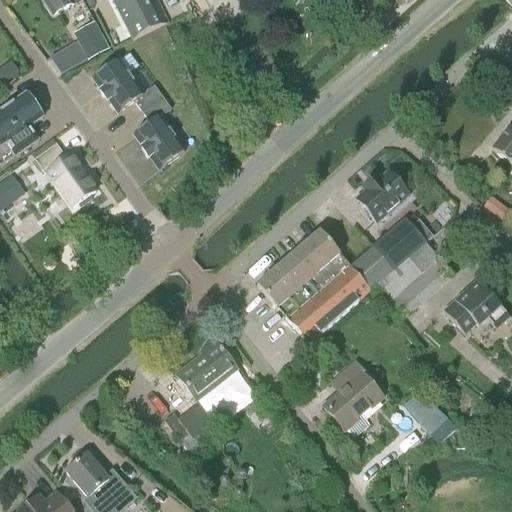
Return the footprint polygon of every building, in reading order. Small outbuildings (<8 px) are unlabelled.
[(38,0),(51,19),(82,4),(81,3),(79,0),(38,0)] [(166,27),(153,2),(152,3),(150,4),(148,0),(125,0),(112,7),(132,44),(164,28),(166,27)] [(108,51),(94,25),(73,36),(88,63),(108,51)] [(0,73),(0,80),(3,84),(19,73),(13,64),(0,73)] [(117,64),(93,82),(101,94),(99,96),(106,106),(109,104),(118,116),(133,105),(141,116),(162,101),(154,89),(142,98),(117,64)] [(0,168),(37,143),(28,130),(42,120),(37,114),(40,113),(31,100),(29,102),(24,96),(13,104),(12,102),(0,110),(0,168)] [(150,127),(134,138),(143,150),(140,152),(148,162),(150,161),(159,173),(184,155),(159,121),(171,112),(162,101),(141,116),(150,127)] [(511,129),(492,155),(509,169),(511,164),(511,129)] [(73,212),(94,196),(69,161),(64,165),(61,160),(62,159),(55,149),(34,164),(41,175),(46,171),(50,176),(48,177),(73,212)] [(376,229),(404,205),(409,201),(388,177),(378,185),(375,181),(362,193),(365,197),(356,205),(376,229)] [(17,202),(4,183),(0,185),(0,214),(0,215),(17,202)] [(489,200),(481,210),(499,223),(506,214),(489,200)] [(397,328),(452,280),(404,225),(349,272),(318,237),(257,290),(308,350),(370,296),(397,328)] [(464,337),(475,327),(478,331),(487,323),(495,333),(509,321),(478,286),(445,316),(464,337)] [(202,360),(193,368),(177,380),(196,405),(236,374),(221,355),(224,350),(210,340),(200,357),(202,360)] [(344,436),(381,403),(362,380),(365,377),(356,367),(337,383),(346,392),(323,412),(344,436)] [(405,408),(430,439),(447,425),(421,395),(405,408)] [(214,428),(199,407),(179,423),(178,424),(189,439),(194,445),(214,428)] [(472,414),(472,423),(481,423),(481,415),(472,414)] [(175,417),(165,425),(182,445),(189,439),(178,424),(179,423),(175,417)] [(118,511),(123,508),(126,511),(137,502),(112,473),(104,479),(86,457),(65,475),(87,500),(82,504),(89,511),(118,511)] [(43,505),(39,499),(22,511),(69,511),(57,495),(43,505)]
